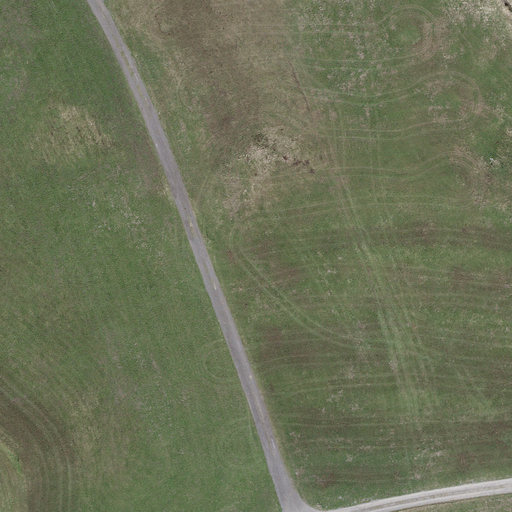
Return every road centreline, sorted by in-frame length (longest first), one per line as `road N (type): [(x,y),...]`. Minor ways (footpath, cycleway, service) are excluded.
road 1 (track): [(296,511),(150,103),(100,0)]
road 2 (track): [(353,511),(511,485)]
